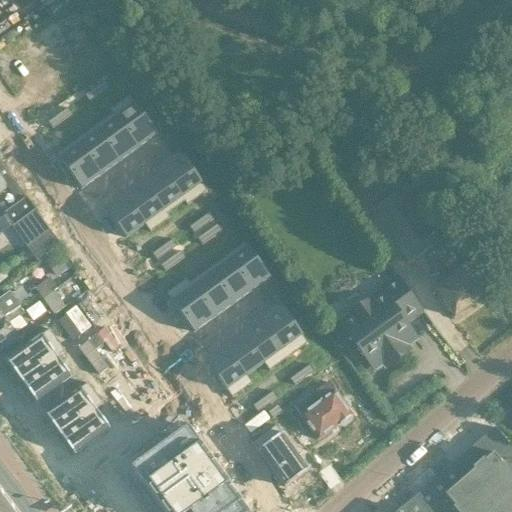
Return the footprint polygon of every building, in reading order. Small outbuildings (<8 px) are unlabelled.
[(104,82),(94,89),(99,96),(109,89),(104,82)] [(94,89),(84,96),(89,103),(99,96),(94,89)] [(129,97),(109,111),(138,150),(157,136),(129,97)] [(67,109),(57,116),(62,123),(72,116),(67,109)] [(111,115),(94,128),(119,163),(138,150),(109,111),(111,115)] [(57,116),(47,123),(52,130),(62,123),(57,116)] [(94,128),(75,141),(101,177),(119,163),(94,128)] [(75,141),(56,155),(81,191),(101,177),(75,141)] [(179,153),(159,167),(188,206),(207,193),(179,153)] [(0,209),(3,214),(25,199),(0,164),(0,209)] [(417,259),(441,241),(387,165),(340,198),(388,266),(402,255),(409,265),(410,264),(411,266),(418,261),(417,259)] [(159,167),(141,181),(169,220),(170,219),(167,215),(184,203),(187,207),(188,206),(159,167)] [(141,181),(123,194),(151,233),(169,220),(141,181)] [(123,194),(103,208),(126,239),(144,226),(150,234),(151,233),(123,194)] [(0,235),(12,227),(34,211),(35,210),(26,198),(25,199),(3,214),(0,209),(0,235)] [(50,233),(34,211),(12,227),(11,228),(27,249),(50,233)] [(208,214),(198,221),(203,228),(213,221),(208,214)] [(198,221),(188,228),(193,235),(203,228),(198,221)] [(216,225),(207,232),(211,239),(221,232),(216,225)] [(207,232),(197,240),(201,246),(211,239),(207,232)] [(59,245),(50,233),(27,249),(36,262),(59,245)] [(171,241),(161,248),(166,255),(176,248),(171,241)] [(441,273),(456,262),(451,255),(452,254),(444,243),(428,254),(441,273)] [(244,244),(225,258),(250,293),(269,279),(244,244)] [(161,248),(151,255),(156,262),(166,255),(161,248)] [(179,252),(170,259),(174,266),(184,259),(179,252)] [(58,253),(46,261),(58,277),(70,268),(58,253)] [(225,258),(206,271),(232,306),(250,293),(225,258)] [(170,259),(160,266),(165,273),(174,266),(170,259)] [(445,306),(454,319),(478,301),(469,287),(472,284),(462,270),(434,290),(438,296),(434,299),(441,309),(442,308),(445,306)] [(186,280),(185,281),(213,320),(232,306),(206,271),(189,284),(186,280)] [(35,290),(42,299),(54,290),(57,288),(51,278),(35,290)] [(185,281),(166,295),(194,334),(213,320),(185,281)] [(399,281),(370,302),(369,301),(350,314),(351,316),(340,324),(373,370),(383,362),(386,367),(409,351),(403,343),(413,336),(403,323),(421,310),(399,281)] [(65,307),(54,290),(42,299),(53,315),(65,307)] [(9,294),(0,300),(0,321),(19,308),(9,294)] [(279,305),(260,319),(288,358),(308,345),(279,305)] [(19,308),(0,321),(0,346),(4,352),(20,340),(15,333),(26,326),(20,318),(24,315),(19,308)] [(87,319),(80,324),(87,333),(93,328),(87,319)] [(260,319),(242,333),(270,372),(288,358),(260,319)] [(93,328),(87,333),(95,343),(101,338),(93,328)] [(49,330),(6,361),(20,381),(63,349),(49,330)] [(242,333),(223,346),(251,385),(252,385),(247,377),(264,365),(269,372),(270,372),(242,333)] [(223,346),(204,360),(232,399),(240,393),(251,385),(223,346)] [(63,349),(20,381),(35,402),(71,377),(57,357),(65,351),(63,349)] [(309,366),(299,373),(304,380),(314,373),(309,366)] [(125,372),(119,377),(125,385),(132,381),(125,372)] [(299,373),(289,380),(294,387),(304,380),(299,373)] [(132,381),(125,385),(133,396),(139,391),(132,381)] [(88,383),(44,414),(58,434),(102,402),(88,383)] [(327,384),(294,408),(318,441),(338,426),(339,427),(343,428),(350,423),(351,418),(351,417),(352,417),(327,384)] [(272,393),(262,400),(267,407),(269,405),(277,399),(272,393)] [(262,400),(252,407),(257,414),(267,407),(262,400)] [(102,402),(58,434),(74,455),(109,430),(95,410),(103,404),(102,402)] [(277,406),(267,413),(272,420),(282,413),(282,412),(277,406)] [(276,427),(253,444),(285,488),(308,472),(276,427)] [(187,428),(137,464),(131,469),(143,486),(161,511),(247,511),(199,445),(187,428)] [(418,495),(431,511),(511,511),(511,476),(506,470),(511,465),(511,448),(494,428),(418,495)] [(431,511),(418,495),(398,511),(431,511)]
